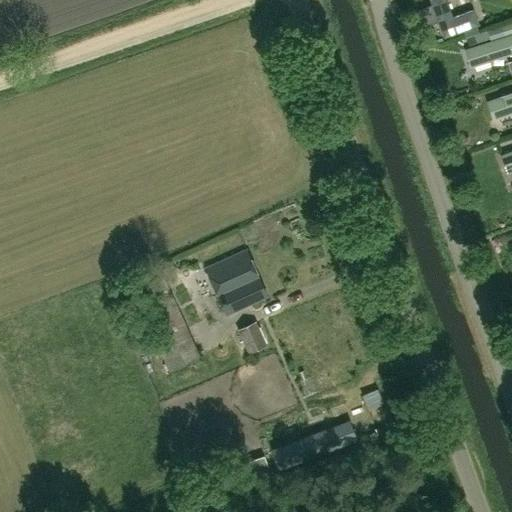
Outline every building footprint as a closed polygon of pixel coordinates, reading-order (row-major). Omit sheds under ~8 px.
[(478,25),(472,10),(452,17),(445,0),(429,0),(443,37),(478,25)] [(511,32),(466,48),(473,66),(511,52),(511,32)] [(494,119),(511,113),(511,92),(488,101),(494,119)] [(511,150),(502,154),(509,173),(511,171),(511,150)] [(246,251),(206,269),(226,314),(267,295),(246,251)] [(264,345),(255,322),(240,329),(249,351),(264,345)] [(172,355),(180,380),(211,370),(203,345),(172,355)] [(357,440),(351,425),(350,423),(320,434),(320,432),(274,449),(281,468),(357,440)]
